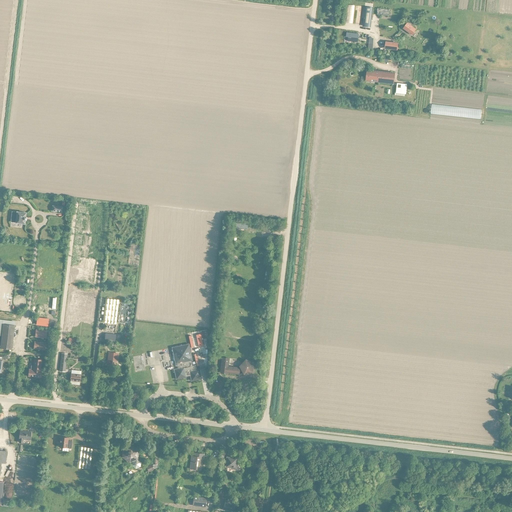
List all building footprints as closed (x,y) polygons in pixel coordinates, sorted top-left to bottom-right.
[(364,13),(363,26),(371,27),(372,14),(364,13)] [(404,30),(412,36),(415,31),(407,25),(404,30)] [(347,33),(346,37),(348,37),(348,41),(358,42),(359,38),(356,38),(357,34),(347,33)] [(369,83),(393,85),(395,75),(370,72),(369,83)] [(406,87),(398,86),(397,94),(406,94),(406,87)] [(480,121),(481,112),(432,106),(431,115),(480,121)] [(16,225),(25,226),(26,222),(27,219),(26,219),(26,215),(17,214),(16,225)] [(257,224),(256,231),(272,232),(272,226),(257,224)] [(72,321),(91,323),(94,299),(75,297),(72,321)] [(104,324),(116,326),(119,302),(106,300),(104,324)] [(0,350),(12,352),(15,328),(3,326),(0,350)] [(115,343),(116,336),(106,335),(105,336),(105,342),(115,343)] [(191,377),(192,383),(202,381),(200,371),(197,372),(196,367),(193,368),(192,363),(193,363),(189,346),(172,349),(176,366),(177,366),(178,371),(175,371),(177,381),(186,379),(186,378),(191,377)] [(113,367),(117,368),(118,356),(109,354),(109,359),(110,359),(109,360),(108,365),(113,366),(113,367)] [(221,374),(240,376),(244,375),(244,376),(252,374),(254,366),(246,362),(240,368),(241,369),(240,370),(228,369),(229,360),(223,360),(221,374)] [(31,372),(30,371),(29,378),(41,380),(41,373),(40,373),(41,364),(35,363),(34,368),(32,368),(32,372),(31,372)] [(71,383),(80,384),(81,377),(72,375),(71,383)] [(20,444),(23,445),(24,441),(30,442),(31,434),(21,433),(20,441),(20,444)] [(63,449),(68,450),(69,440),(61,439),(60,446),(63,447),(63,449)] [(130,464),(132,463),(133,463),(132,468),(136,471),(141,469),(141,464),(138,461),(137,461),(137,460),(138,452),(134,452),(134,449),(132,448),(124,451),(123,459),(130,464)] [(78,470),(90,471),(93,450),(80,449),(78,470)] [(191,470),(201,471),(202,460),(204,460),(204,456),(198,456),(197,459),(192,459),(191,470)] [(226,469),(236,470),(237,460),(227,459),(226,469)] [(193,507),(205,509),(206,501),(194,499),(193,507)] [(228,511),(233,511),(234,510),(235,505),(226,503),(225,508),(224,511),(228,511)]
